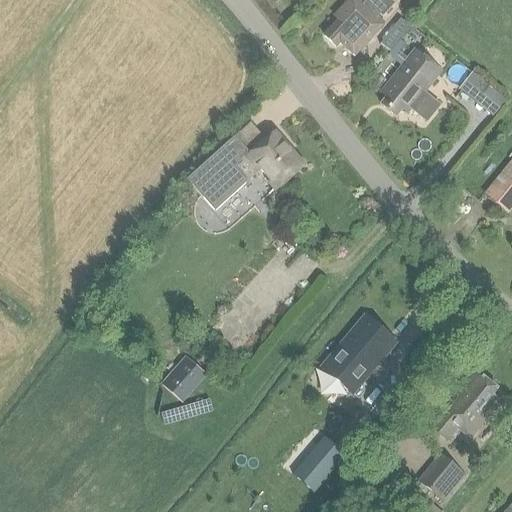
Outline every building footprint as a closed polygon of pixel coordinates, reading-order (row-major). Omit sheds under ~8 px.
[(338,21),(323,37),(335,48),(338,44),(353,58),(383,25),(376,18),(379,15),(382,17),(393,5),(386,0),(362,0),(364,2),(361,5),(355,0),(348,0),(333,17),(338,21)] [(380,106),(395,118),(400,111),(405,115),(409,110),(426,124),(440,106),(423,92),(439,73),(416,54),(413,52),(405,62),(380,94),(386,98),(380,106)] [(459,91),(476,105),(489,88),(472,75),(459,91)] [(249,125),(216,155),(185,181),(212,213),(243,187),(260,172),(276,190),(301,168),(273,137),(263,145),(248,127),(250,126),(249,125)] [(511,209),(511,160),(482,196),(507,216),(511,209)] [(235,196),(219,212),(232,225),(248,209),(235,196)] [(369,361),(387,338),(371,324),(360,337),(346,325),(338,333),(353,346),(352,347),(369,361)] [(182,405),(206,377),(186,359),(161,387),(182,405)] [(468,378),(437,415),(427,428),(446,445),(457,432),(468,441),(486,419),(485,418),(499,401),(492,395),(495,391),(478,377),(474,382),(468,378)] [(499,418),(494,424),(503,431),(508,425),(499,418)] [(319,492),(350,456),(329,437),(298,474),(319,492)] [(439,455),(416,483),(442,504),(459,484),(454,480),(461,473),(439,455)] [(414,511),(442,511),(425,499),(414,511)]
